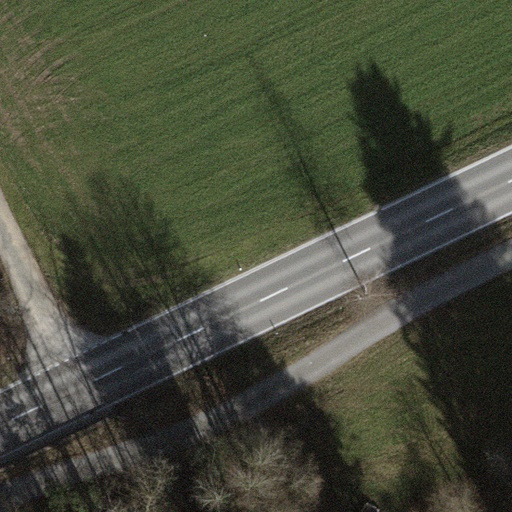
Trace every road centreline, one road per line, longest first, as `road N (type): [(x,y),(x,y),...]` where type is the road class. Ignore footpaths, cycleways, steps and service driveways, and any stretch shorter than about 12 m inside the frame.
road 1 (secondary): [(511,181),(0,426)]
road 2 (track): [(0,226),(84,386)]
